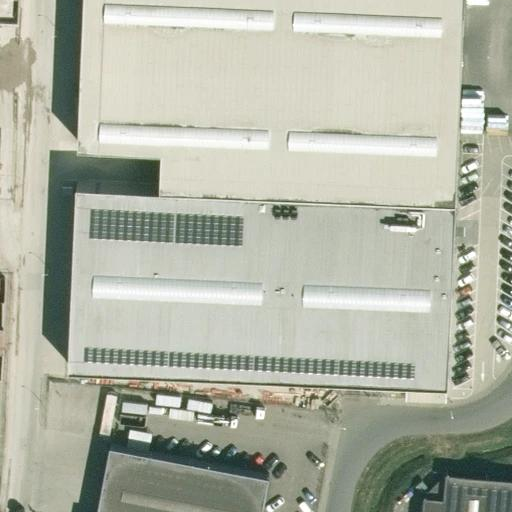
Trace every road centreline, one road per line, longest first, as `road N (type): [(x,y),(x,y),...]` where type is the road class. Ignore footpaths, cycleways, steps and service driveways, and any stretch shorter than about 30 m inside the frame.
road 1 (unclassified): [(16,511),(43,0)]
road 2 (unclassified): [(335,511),(340,482),(370,444),(393,431),(468,426),(511,399)]
